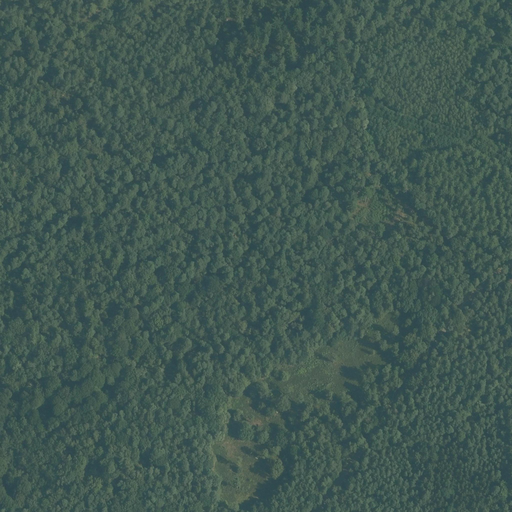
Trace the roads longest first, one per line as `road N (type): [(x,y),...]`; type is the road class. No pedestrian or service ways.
road 1 (track): [(196,416),(256,359),(412,283),(421,267),(453,274),(461,296)]
road 2 (unclassified): [(318,511),(455,315),(511,264)]
road 3 (track): [(346,70),(114,159)]
road 4 (track): [(114,159),(102,203),(0,343)]
road 5 (track): [(205,511),(213,462),(198,417),(130,407),(104,394)]
road 6 (track): [(338,511),(385,451),(468,424)]
road 7 (track): [(372,107),(475,142),(511,166)]
road 8 (track): [(468,424),(509,306)]
road 9 (track): [(0,203),(114,159)]
